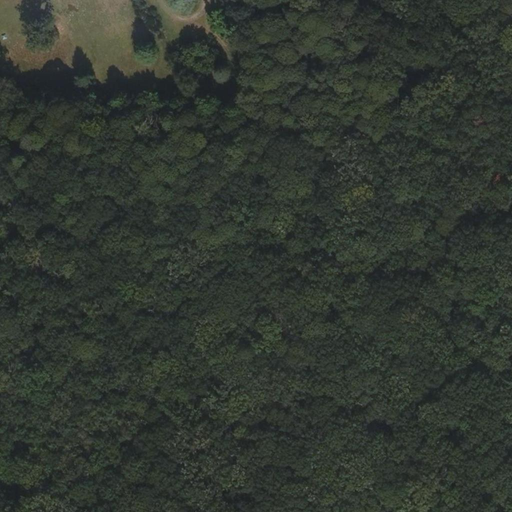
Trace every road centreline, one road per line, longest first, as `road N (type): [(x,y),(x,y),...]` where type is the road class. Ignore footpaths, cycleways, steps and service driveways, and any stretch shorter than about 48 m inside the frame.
road 1 (track): [(0,186),(216,246),(327,256),(460,238),(511,213)]
road 2 (track): [(0,356),(117,304),(216,246),(199,511)]
